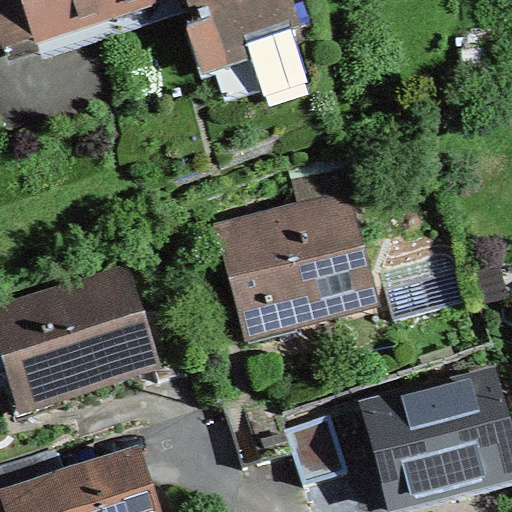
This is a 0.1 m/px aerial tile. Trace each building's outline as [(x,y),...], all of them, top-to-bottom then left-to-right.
[(0,26),(9,53),(37,44),(21,0),(15,0),(0,5),(0,26)] [(21,0),(37,44),(113,18),(106,0),(21,0)] [(106,0),(113,18),(165,0),(106,0)] [(191,0),(213,63),(296,35),(283,0),(191,0)] [(339,172),(343,182),(380,175),(366,140),(294,167),(301,186),(339,172)] [(349,202),(221,234),(230,271),(239,269),(256,336),(375,307),(349,202)] [(0,331),(25,414),(142,378),(125,324),(134,321),(122,280),(0,317),(0,331)] [(170,317),(141,327),(159,381),(188,372),(170,317)] [(484,375),(363,407),(389,510),(511,479),(484,375)] [(296,457),(288,433),(277,399),(244,409),(262,468),(296,457)] [(349,476),(332,419),(288,433),(296,457),(305,489),(349,476)] [(0,469),(0,489),(5,505),(65,486),(55,452),(0,469)] [(6,511),(152,511),(138,463),(65,486),(5,505),(6,511)]
